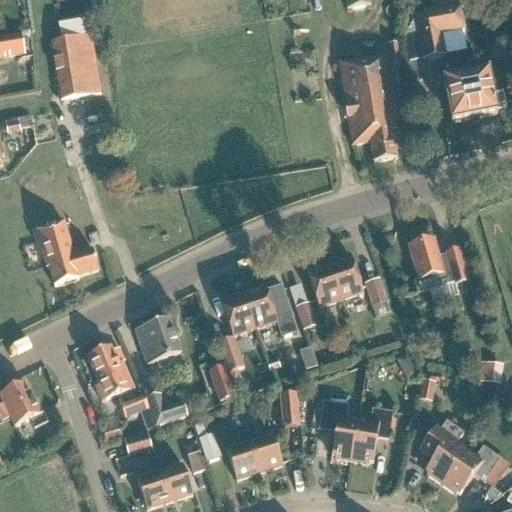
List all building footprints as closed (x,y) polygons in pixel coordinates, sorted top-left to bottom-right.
[(344,0),(346,13),(370,9),(368,0),(344,0)] [(417,36),(405,39),(410,65),(422,62),(423,63),(445,59),(441,37),(464,33),(460,7),(459,8),(457,0),(429,0),(432,13),(424,14),(425,17),(414,19),(417,36)] [(503,35),(491,38),(494,51),(506,48),(503,35)] [(0,62),(24,58),(21,37),(0,39),(0,62)] [(61,104),(101,98),(91,38),(51,44),(61,104)] [(400,65),(397,45),(387,47),(390,67),(400,65)] [(373,166),(397,162),(396,154),(401,153),(398,133),(386,59),(338,66),(352,149),(370,146),(373,166)] [(505,115),(502,98),(493,100),(488,77),(443,85),(452,128),(496,119),(496,116),(505,115)] [(20,134),(18,122),(5,124),(8,137),(20,134)] [(78,280),(99,274),(91,248),(70,254),(62,229),(38,237),(53,290),(78,282),(78,280)] [(438,260),(433,244),(409,251),(418,283),(413,285),(416,298),(455,287),(455,288),(468,285),(460,253),(438,260)] [(329,269),(341,305),(363,297),(351,261),(329,269)] [(319,312),(341,305),(329,269),(307,276),(319,312)] [(387,305),(380,282),(364,287),(372,311),(387,305)] [(243,297),(255,334),(277,326),(265,290),(243,297)] [(297,323),(287,292),(273,297),(283,327),(297,323)] [(233,341),(255,334),(243,297),(221,305),(233,341)] [(316,329),(308,306),(295,311),(303,334),(316,329)] [(181,358),(169,322),(135,333),(146,369),(181,358)] [(243,371),(232,341),(217,347),(234,393),(242,390),(236,374),(243,371)] [(313,350),(302,352),(305,372),(316,371),(313,350)] [(100,390),(96,392),(101,406),(120,398),(124,407),(120,409),(125,422),(147,413),(142,400),(137,402),(133,393),(122,366),(118,368),(111,351),(87,360),(100,390)] [(406,358),(396,363),(399,370),(406,372),(412,368),(406,358)] [(277,363),(266,366),(269,374),(279,371),(277,363)] [(482,386),(498,388),(501,369),(485,367),(482,386)] [(222,371),(209,376),(220,406),(233,401),(222,371)] [(435,386),(423,384),(420,400),(432,402),(435,386)] [(35,408),(25,387),(0,399),(16,433),(31,425),(35,434),(47,429),(37,407),(35,408)] [(301,430),(298,397),(279,399),(282,431),(301,430)] [(165,410),(161,398),(145,404),(155,432),(187,421),(182,405),(165,410)] [(352,466),(358,425),(346,423),(349,409),(323,405),(318,433),(335,436),(331,460),(335,461),(334,464),(352,466)] [(358,425),(352,466),(369,469),(369,466),(373,467),(377,442),(388,444),(393,416),(372,412),(370,426),(358,425)] [(441,489),(465,455),(456,448),(464,437),(446,424),(440,434),(435,431),(419,454),(433,464),(425,475),(428,477),(426,479),(441,489)] [(244,432),(259,478),(282,470),(272,440),(257,444),(252,429),(244,432)] [(236,485),(259,478),(244,432),(236,434),(241,450),(226,454),(236,485)] [(152,454),(147,437),(123,443),(128,460),(152,454)] [(206,441),(198,443),(206,467),(221,462),(213,438),(206,441)] [(465,455),(441,489),(455,499),(456,497),(459,499),(474,479),(483,486),(500,462),(483,450),(475,461),(465,455)] [(199,456),(187,460),(193,478),(205,474),(199,456)] [(154,461),(169,507),(192,499),(183,469),(168,473),(163,458),(154,461)] [(145,511),(153,511),(169,507),(154,461),(146,463),(151,479),(137,484),(145,511)]
